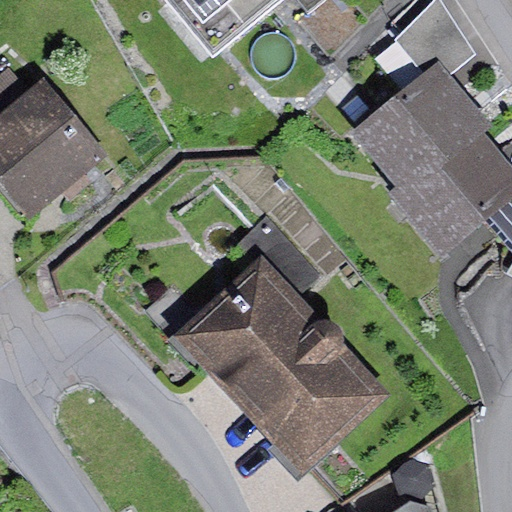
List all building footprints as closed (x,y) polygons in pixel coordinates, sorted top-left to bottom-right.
[(167,0),(214,57),(283,0),(167,0)] [(437,62),(449,77),(477,55),(440,0),(434,0),(396,40),(423,73),(437,62)] [(478,124),(484,119),(449,77),(437,62),(423,73),(352,131),(399,188),(478,124)] [(0,184),(29,218),(107,153),(45,78),(30,90),(9,65),(0,71),(0,184)] [(511,199),(511,165),(478,124),(399,188),(392,194),(443,256),(491,217),(511,199)] [(511,199),(491,217),(511,244),(511,199)] [(298,479),(390,394),(298,296),(320,276),(267,219),(238,245),(254,262),(169,340),(298,479)] [(411,500),(392,511),(434,511),(433,506),(411,500)]
